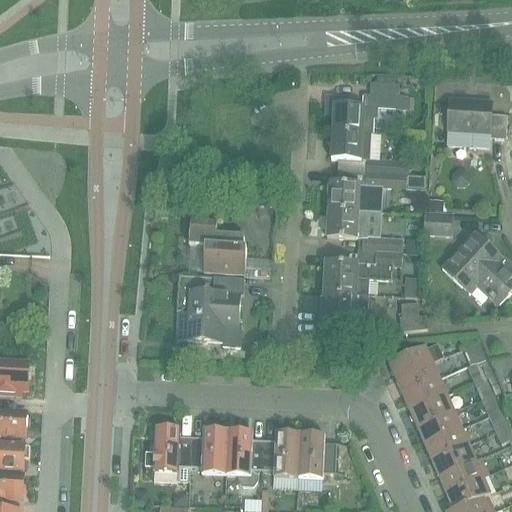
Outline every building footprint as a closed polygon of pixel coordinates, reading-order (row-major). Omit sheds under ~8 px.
[(351,108),(352,102),(334,101),(333,135),(373,137),(375,111),(409,113),(410,100),(398,99),(399,87),(371,85),(370,97),(363,97),(363,108),(351,108)] [(449,134),(449,149),(489,151),(489,141),(506,142),(507,119),(491,118),(492,104),(450,102),(448,134),(449,134)] [(381,138),(373,137),(333,135),(331,162),(367,164),(366,175),(406,177),(407,165),(379,163),(381,138)] [(406,177),(366,175),(366,187),(330,185),(328,213),(369,215),(371,190),(426,193),(427,179),(406,178),(406,177)] [(369,215),(328,213),(327,241),(362,243),(362,254),(376,255),(402,256),(403,243),(368,242),(369,215)] [(423,238),(432,238),(452,239),(453,218),(424,217),(423,238)] [(204,276),(245,278),(247,251),(244,250),(244,238),(216,237),(217,224),(191,222),(189,249),(205,249),(204,276)] [(511,268),(476,236),(442,272),(469,297),(478,288),(490,299),(489,301),(493,304),(494,303),(500,308),(511,296),(511,268)] [(402,256),(376,255),(376,268),(358,267),(326,265),(324,296),(368,298),(369,283),(392,284),(393,269),(401,270),(402,256)] [(241,351),(241,348),(242,330),(239,330),(241,298),(244,299),(244,282),(179,278),(177,315),(182,315),(182,317),(179,317),(178,331),(187,332),(186,345),(223,347),(223,350),(241,351)] [(368,298),(324,296),(322,327),(354,329),(354,328),(372,329),(373,314),(367,314),(368,298)] [(400,321),(401,335),(427,333),(426,319),(418,320),(417,307),(401,308),(402,321),(400,321)] [(462,344),(465,351),(479,346),(476,338),(462,344)] [(426,351),(425,349),(388,365),(396,382),(432,366),(443,361),(437,346),(426,351)] [(462,359),(467,371),(476,367),(471,355),(462,359)] [(494,379),(487,362),(481,365),(488,381),(494,379)] [(29,367),(10,366),(0,365),(0,397),(21,398),(22,394),(28,394),(29,382),(31,382),(31,370),(29,370),(29,367)] [(396,382),(403,399),(440,383),(432,366),(396,382)] [(476,367),(467,371),(473,382),(481,379),(476,367)] [(501,394),(494,379),(488,381),(495,397),(501,394)] [(403,399),(410,415),(447,399),(440,383),(403,399)] [(477,392),(482,404),(490,400),(485,388),(477,392)] [(410,415),(418,432),(454,416),(447,399),(410,415)] [(490,400),(482,404),(487,415),(495,412),(490,400)] [(27,415),(7,413),(0,413),(0,441),(4,442),(5,439),(26,441),(27,415)] [(418,432),(425,448),(462,432),(454,416),(418,432)] [(492,426),(496,436),(505,433),(500,422),(492,426)] [(190,485),(191,471),(190,471),(191,441),(181,441),(181,432),(156,431),(155,435),(155,457),(146,456),(145,469),(154,470),(154,475),(178,476),(177,484),(190,485)] [(425,448),(432,464),(469,448),(462,432),(425,448)] [(202,477),(226,478),(228,434),(204,433),(203,442),(191,441),(190,471),(191,471),(202,472),(202,477)] [(505,433),(496,436),(501,448),(509,444),(505,433)] [(228,434),(226,478),(239,479),(238,483),(243,490),(254,491),(259,485),(259,474),(262,474),(263,444),(252,444),(253,435),(228,434)] [(275,445),(263,444),(262,474),(274,475),(274,480),(297,481),(300,437),(276,436),(275,445)] [(325,438),(300,437),(297,481),(322,482),(322,477),(336,477),(337,448),(325,447),(325,438)] [(25,447),(5,446),(0,446),(0,473),(24,475),(24,462),(28,462),(28,451),(25,451),(25,447)] [(432,464),(439,481),(476,465),(469,448),(432,464)] [(481,462),(476,465),(439,481),(447,497),(483,481),(488,479),(481,462)] [(24,479),(4,478),(0,477),(0,501),(22,503),(24,479)] [(459,511),(491,498),(483,481),(447,497),(453,511),(459,511)] [(459,511),(493,511),(488,500),(491,499),(491,498),(459,511)]
